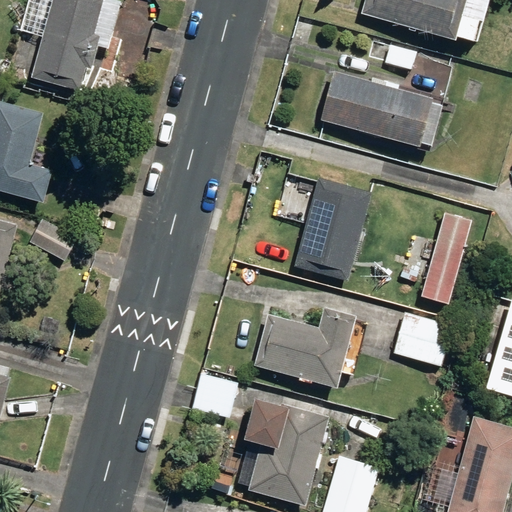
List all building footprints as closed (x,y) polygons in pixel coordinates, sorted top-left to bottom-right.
[(30,80),(80,93),(86,69),(92,71),(96,56),(104,58),(108,44),(111,44),(121,3),(108,0),(28,0),(21,32),(41,38),(30,80)] [(456,38),(471,42),(478,20),(462,16),(466,0),(366,0),(362,14),(455,41),(456,38)] [(387,64),(411,69),(416,50),(392,45),(387,64)] [(321,120),(420,149),(421,144),(431,147),(442,108),(432,105),(433,101),(398,91),(399,85),(387,82),(386,88),(334,73),(321,120)] [(0,191),(44,203),(53,171),(29,165),(43,114),(0,102),(0,191)] [(294,269),(348,283),(372,195),(317,180),(294,269)] [(422,297),(450,305),(474,218),(445,211),(422,297)] [(0,290),(17,224),(0,219),(0,290)] [(31,242),(64,261),(77,239),(44,220),(31,242)] [(511,305),(501,302),(493,332),(509,336),(495,384),(511,388),(511,305)] [(254,366),(336,389),(356,316),(325,308),(320,328),(268,314),(254,366)] [(393,355),(441,367),(452,325),(404,313),(393,355)] [(193,409),(229,419),(239,382),(202,373),(193,409)] [(0,414),(10,378),(0,375),(0,414)] [(248,491),(305,506),(328,419),(254,400),(243,442),(259,446),(248,491)] [(448,511),(502,511),(511,477),(511,430),(473,420),(460,466),(433,459),(421,502),(449,510),(448,511)] [(322,511),(366,511),(379,467),(339,456),(322,511)]
